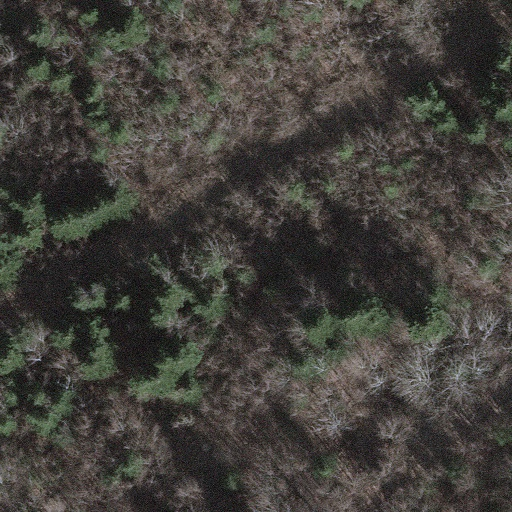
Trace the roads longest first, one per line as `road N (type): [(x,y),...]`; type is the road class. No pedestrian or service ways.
road 1 (track): [(0,308),(511,15)]
road 2 (track): [(360,511),(511,393)]
